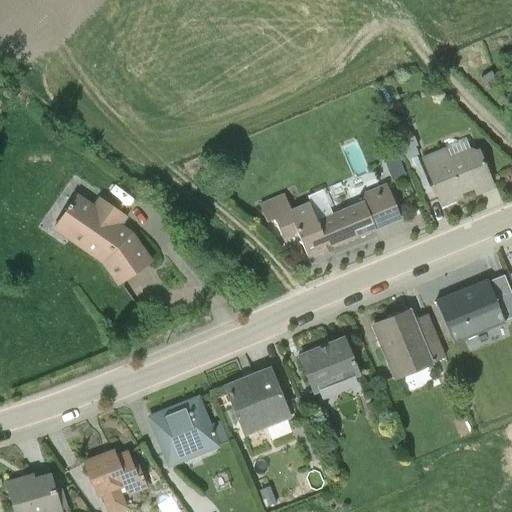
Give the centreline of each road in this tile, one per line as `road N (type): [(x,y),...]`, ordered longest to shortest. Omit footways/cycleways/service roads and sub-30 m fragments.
road 1 (tertiary): [(511,218),(218,345),(0,423)]
road 2 (track): [(299,309),(244,237),(169,172)]
